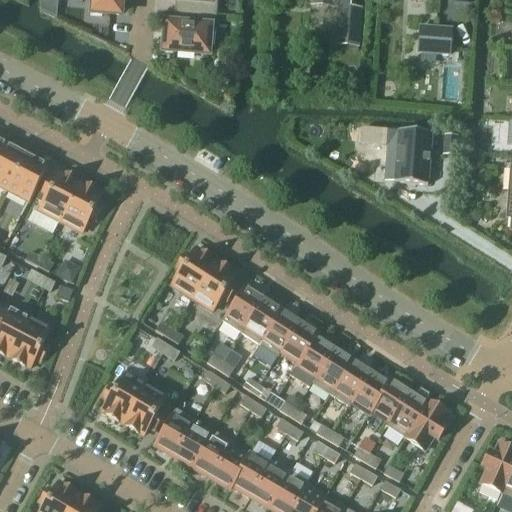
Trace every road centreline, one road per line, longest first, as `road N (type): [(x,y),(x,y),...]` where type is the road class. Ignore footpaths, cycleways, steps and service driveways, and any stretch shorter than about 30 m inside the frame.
road 1 (residential): [(500,371),(104,125)]
road 2 (residential): [(416,511),(500,371)]
road 3 (residential): [(35,436),(156,511)]
road 4 (residential): [(104,125),(140,60),(144,0)]
